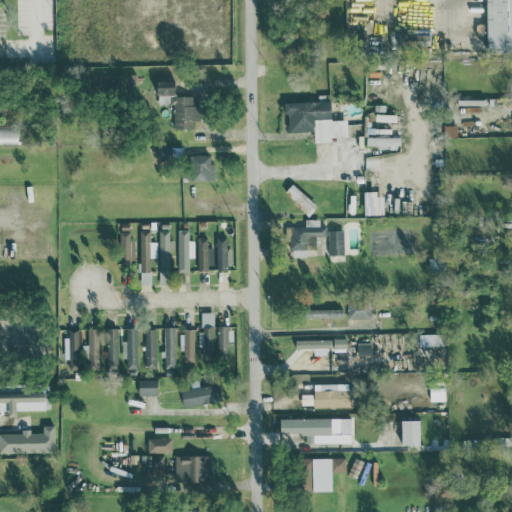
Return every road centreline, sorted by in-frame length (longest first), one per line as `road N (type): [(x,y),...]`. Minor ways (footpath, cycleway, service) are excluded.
road 1 (residential): [(248,0),(254,511)]
road 2 (residential): [(254,294),(127,302),(93,288)]
